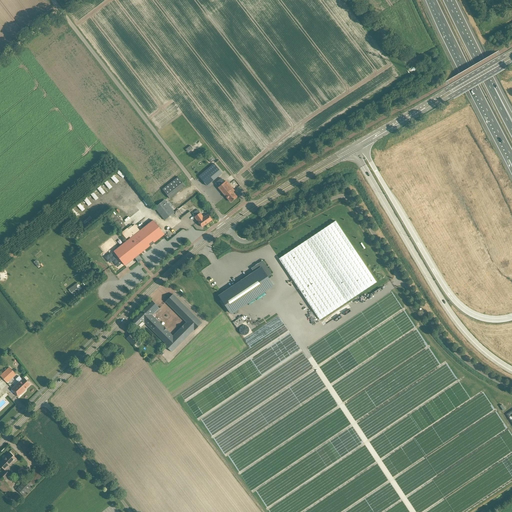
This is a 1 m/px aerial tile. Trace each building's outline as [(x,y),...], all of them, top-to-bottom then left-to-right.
[(199,177),(207,186),(222,173),(214,164),(199,177)] [(116,172),(123,177),(125,175),(118,169),(116,172)] [(116,183),(119,180),(113,174),(110,177),(116,183)] [(162,189),(170,199),(186,186),(178,177),(162,189)] [(216,184),(218,188),(218,187),(231,202),(237,197),(233,192),(234,191),(226,181),(225,182),(222,179),(216,184)] [(107,180),(104,183),(109,189),(112,186),(107,180)] [(100,186),(97,188),(102,194),(105,192),(100,186)] [(93,191),(90,194),(95,200),(98,198),(93,191)] [(88,205),(91,203),(86,197),(83,199),(88,205)] [(155,208),(164,220),(174,212),(166,203),(164,200),(163,201),(155,208)] [(79,202),(76,205),(82,211),(85,208),(79,202)] [(192,213),(202,227),(212,220),(208,214),(203,218),(198,210),(192,213)] [(130,238),(114,251),(125,265),(150,245),(151,246),(154,243),(164,234),(153,220),(140,231),(130,238)] [(335,221),(279,259),(319,320),(376,282),(335,221)] [(255,273),(219,296),(230,313),(273,285),(267,277),(271,274),(263,261),(252,268),(255,273)] [(68,288),(72,294),(82,289),(78,282),(68,288)] [(145,323),(148,326),(165,343),(164,344),(172,352),(194,330),(202,323),(173,294),(165,301),(186,322),(173,335),(164,326),(163,327),(155,318),(151,322),(148,320),(160,308),(152,301),(132,320),(138,326),(143,321),(145,323)] [(239,329),(239,330),(239,331),(239,332),(240,333),(241,334),(242,335),(243,335),(244,335),(245,335),(246,335),(246,334),(247,334),(248,333),(248,332),(249,332),(249,331),(249,330),(249,329),(249,328),(248,328),(248,327),(247,326),(246,326),(246,325),(245,325),(244,325),(243,325),(242,325),(241,326),(240,327),(239,328),(239,329)] [(132,333),(127,338),(134,345),(139,340),(132,333)] [(1,375),(7,382),(16,374),(10,367),(1,375)] [(25,389),(30,384),(24,378),(19,383),(19,382),(11,389),(18,396),(25,389)] [(0,462),(0,464),(5,470),(1,474),(6,479),(11,474),(6,469),(16,458),(14,456),(10,452),(0,462)] [(17,489),(25,497),(33,489),(32,488),(46,473),(39,467),(17,489)]
